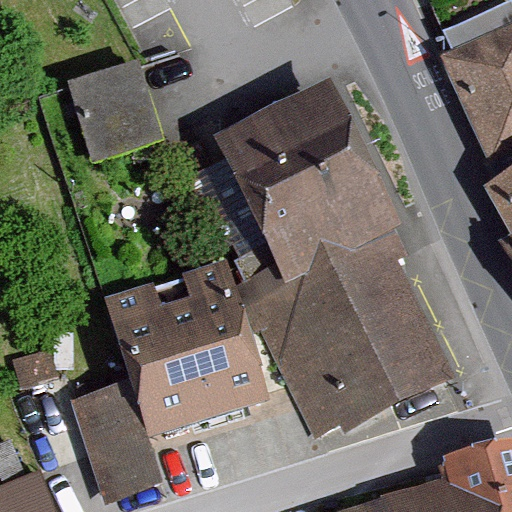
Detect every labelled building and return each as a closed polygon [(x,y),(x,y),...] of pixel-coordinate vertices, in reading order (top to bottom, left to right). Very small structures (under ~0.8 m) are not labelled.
[(511,186),(511,34),(435,79),(500,193),(511,186)] [(67,100),(94,179),(168,153),(140,74),(67,100)] [(401,249),(330,100),(213,155),(273,281),(236,299),(308,450),(443,386),(383,258),(401,249)] [(511,186),(500,193),(481,204),(508,252),(500,256),(511,276),(511,186)] [(268,416),(220,274),(101,314),(131,399),(69,420),(100,511),(116,511),(169,494),(155,454),(268,416)] [(511,511),(511,457),(479,468),(439,481),(443,495),(412,505),(389,511),(511,511)] [(47,511),(38,488),(0,502),(0,511),(47,511)]
